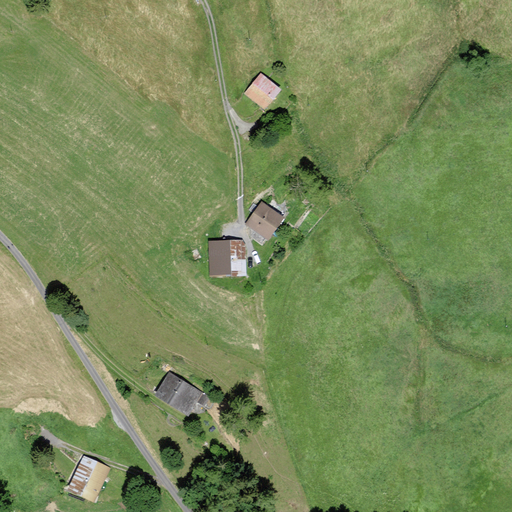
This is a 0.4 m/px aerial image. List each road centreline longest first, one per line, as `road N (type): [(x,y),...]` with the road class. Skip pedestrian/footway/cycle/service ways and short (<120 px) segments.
road 1 (unclassified): [(187,511),(0,236)]
road 2 (track): [(203,0),(235,140),(249,261)]
road 3 (track): [(176,413),(110,364),(67,317),(58,318)]
